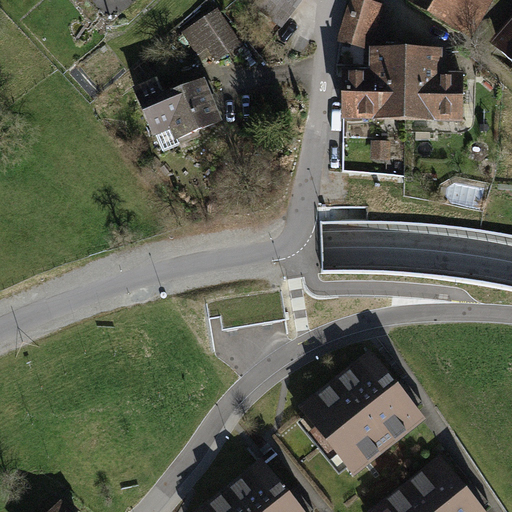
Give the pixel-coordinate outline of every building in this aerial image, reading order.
[(297,0),(258,0),(255,5),(279,23),(297,0)] [(358,0),(351,0),(341,37),(366,44),(377,5),(358,0)] [(411,0),(462,30),(479,0),(411,0)] [(239,45),(216,12),(195,26),(218,59),(239,45)] [(511,60),(511,38),(501,51),(511,60)] [(376,49),(376,76),(375,118),(405,118),(406,50),(376,49)] [(436,50),(406,50),(405,118),(462,119),(462,78),(436,78),(436,50)] [(359,75),(344,75),(343,117),(358,118),(359,75)] [(376,76),(359,75),(358,118),(375,118),(376,76)] [(157,84),(137,93),(154,134),(172,126),(178,139),(218,122),(201,84),(168,98),(161,83),(157,85),(157,84)] [(374,144),(374,158),(386,158),(387,144),(374,144)] [(421,417),(371,355),(303,410),(353,472),(421,417)] [(482,511),(440,459),(373,511),(482,511)] [(301,511),(263,464),(202,511),(301,511)]
